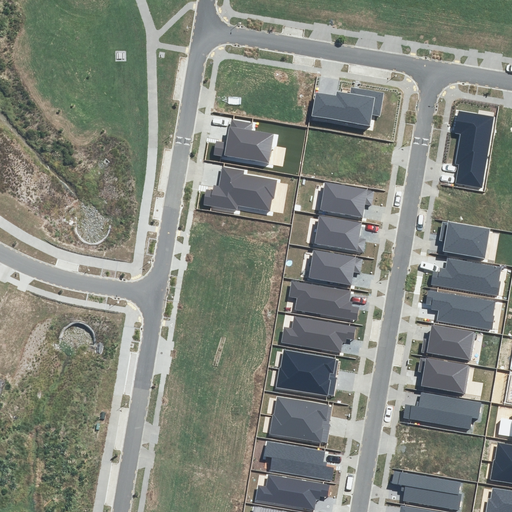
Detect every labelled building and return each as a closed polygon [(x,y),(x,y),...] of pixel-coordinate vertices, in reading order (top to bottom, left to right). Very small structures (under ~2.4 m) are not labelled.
[(315,91),(311,115),(368,125),(370,114),(382,116),(385,95),(351,89),(350,93),(335,91),(335,94),(315,91)] [(458,166),(455,182),(480,186),(492,116),(458,110),(455,131),(460,132),(454,165),(458,166)] [(214,140),(212,155),(271,165),(276,135),(252,130),(253,124),(229,119),(225,142),(214,140)] [(209,191),(207,203),(238,209),(239,206),(270,212),(275,182),(244,176),(245,171),(223,167),(219,186),(215,185),(214,192),(209,191)] [(326,183),(321,210),(363,217),(365,204),(373,205),(375,192),(326,183)] [(360,224),(319,217),(314,244),(362,253),(365,239),(358,238),(360,224)] [(491,229),(442,219),(438,238),(444,239),(442,253),(485,261),(491,229)] [(315,250),(310,277),(352,285),(354,272),(361,273),(364,259),(315,250)] [(442,271),(433,270),(431,285),(500,297),(505,268),(451,259),(449,268),(443,267),(442,271)] [(292,283),(290,296),(296,297),(294,309),(355,319),(357,305),(347,304),(349,292),(292,283)] [(427,289),(425,304),(434,306),(433,311),(438,312),(437,320),(491,330),(496,301),(427,289)] [(290,329),(284,328),(281,341),(338,351),(340,340),(350,341),(353,327),(292,317),(290,329)] [(425,335),(422,354),(471,363),(477,331),(434,323),(431,336),(425,335)] [(283,349),(280,368),(337,378),(340,359),(283,349)] [(469,365),(420,356),(416,374),(422,376),(420,389),(463,397),(469,365)] [(337,378),(280,368),(276,388),(334,398),(337,378)] [(274,393),(271,412),(328,422),(331,403),(274,393)] [(471,417),(478,418),(480,405),(423,396),(422,407),(407,405),(405,419),(469,430),(471,417)] [(328,422),(271,412),(267,432),(325,442),(328,422)] [(511,419),(501,417),(498,434),(511,435),(511,419)] [(511,445),(497,443),(494,461),(511,464),(511,445)] [(268,445),(266,458),(272,459),(270,471),(331,481),(333,467),(323,465),(325,454),(268,445)] [(511,464),(494,461),(490,482),(511,485),(511,464)] [(459,507),(462,494),(455,493),(457,481),(393,471),(390,485),(405,487),(403,498),(459,507)] [(266,490),(260,489),(257,502),(314,511),(316,500),(326,502),(329,488),(268,478),(266,490)] [(492,503),(486,502),(484,511),(511,511),(511,493),(494,491),(492,503)]
